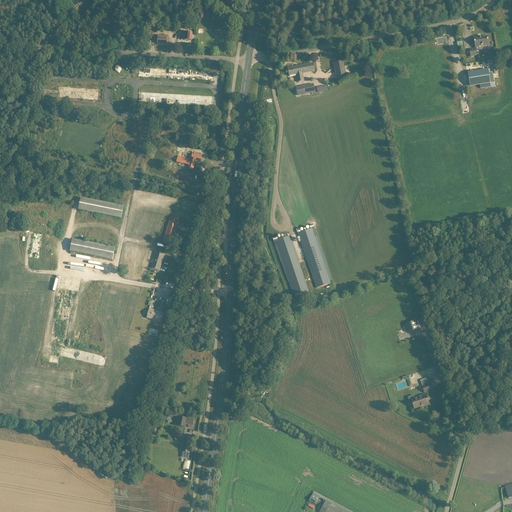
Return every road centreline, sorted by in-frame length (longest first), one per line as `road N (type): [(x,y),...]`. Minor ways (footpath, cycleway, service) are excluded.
road 1 (unclassified): [(248,61),(447,25),(495,1)]
road 2 (unclassified): [(43,45),(248,61)]
road 3 (track): [(511,267),(467,434)]
road 4 (secondary): [(230,292),(211,463)]
road 5 (unclassified): [(188,291),(149,433)]
road 6 (unclassified): [(235,168),(215,172),(188,291)]
road 7 (secondary): [(235,168),(230,292)]
